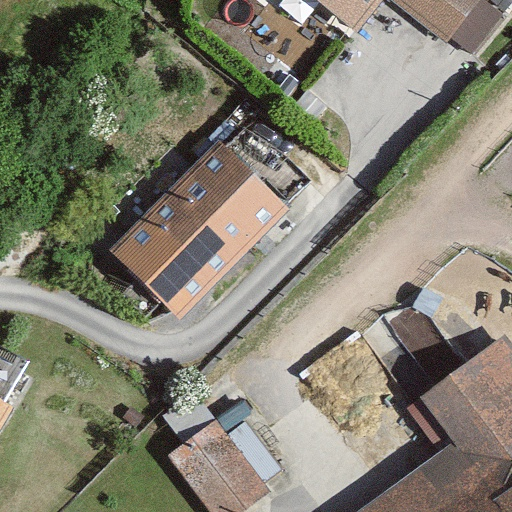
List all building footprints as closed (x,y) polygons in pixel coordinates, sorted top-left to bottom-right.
[(487,0),(317,0),(356,33),(383,0),(405,0),(454,40),(487,0)] [(221,143),(113,254),(176,315),(284,205),(221,143)] [(511,511),(511,325),(420,390),(461,448),(370,511),(511,511)] [(0,428),(15,401),(0,392),(0,428)] [(215,418),(169,452),(213,511),(237,511),(268,489),(215,418)]
